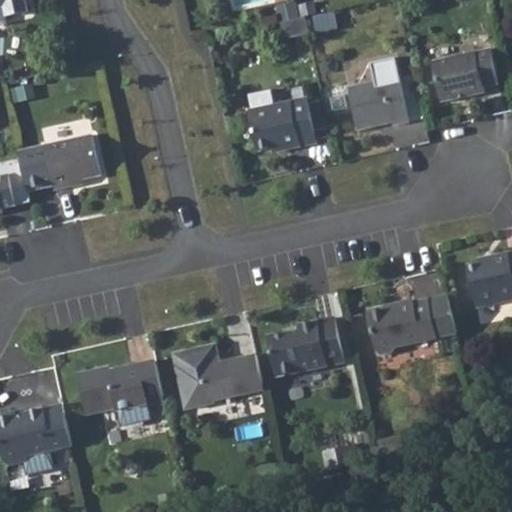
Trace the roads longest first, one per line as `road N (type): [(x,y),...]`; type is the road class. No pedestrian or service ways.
road 1 (residential): [(465,171),(407,213),(198,258)]
road 2 (residential): [(114,0),(121,26),(160,82),(198,258)]
road 3 (residential): [(198,258),(39,290),(0,308)]
